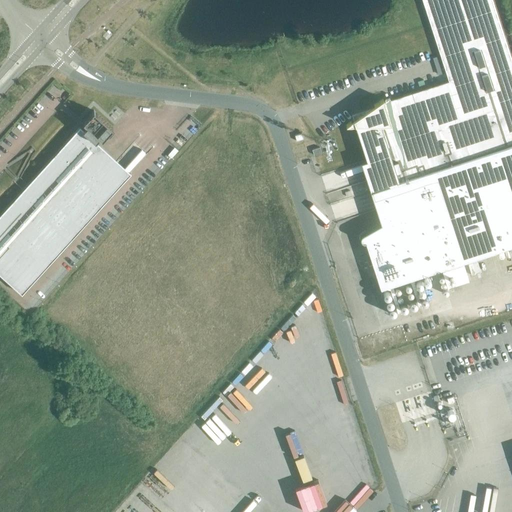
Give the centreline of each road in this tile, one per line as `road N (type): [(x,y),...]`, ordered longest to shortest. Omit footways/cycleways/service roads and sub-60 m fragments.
road 1 (unclassified): [(400,511),(271,118),(246,104),(98,81)]
road 2 (unknown): [(174,95),(142,165),(26,296)]
road 3 (unknown): [(271,118),(428,68)]
